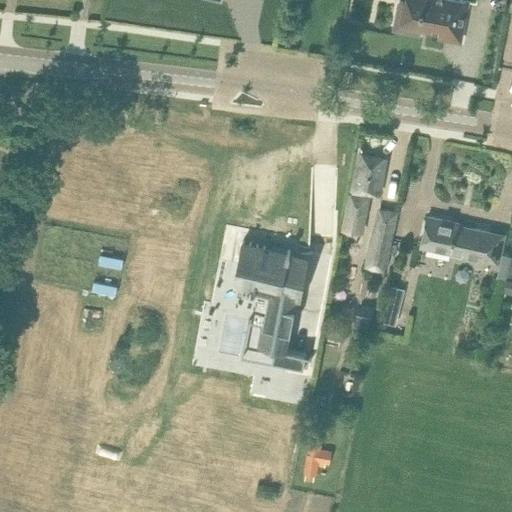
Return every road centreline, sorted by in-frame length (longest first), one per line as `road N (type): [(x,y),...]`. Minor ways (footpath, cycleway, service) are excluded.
road 1 (secondary): [(300,95),(0,57)]
road 2 (secondary): [(511,132),(300,95)]
